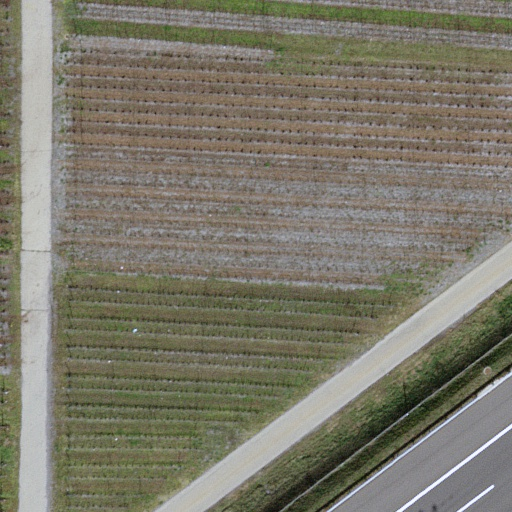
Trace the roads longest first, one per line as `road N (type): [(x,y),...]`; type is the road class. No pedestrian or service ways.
road 1 (track): [(38,0),(33,511)]
road 2 (track): [(511,260),(176,511)]
